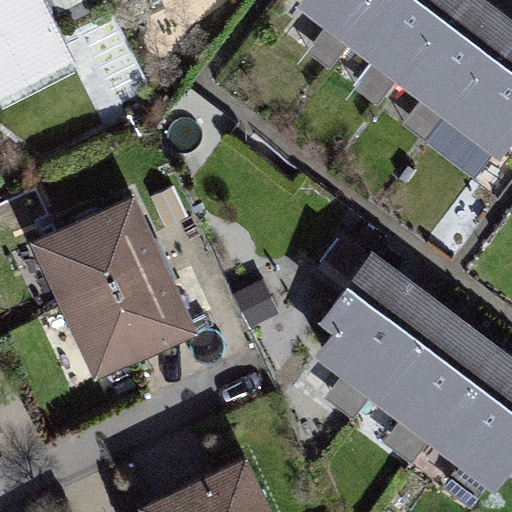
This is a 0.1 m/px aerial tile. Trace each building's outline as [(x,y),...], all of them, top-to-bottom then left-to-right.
[(42,0),(0,0),(0,103),(3,108),(79,69),(42,0)] [(511,15),(491,0),(300,0),(298,3),(500,158),(511,142),(511,15)] [(134,191),(31,239),(97,378),(200,330),(134,191)] [(334,330),(315,355),(495,491),(511,468),(511,355),(372,249),(318,318),(334,330)] [(276,511),(251,455),(141,505),(144,511),(276,511)]
